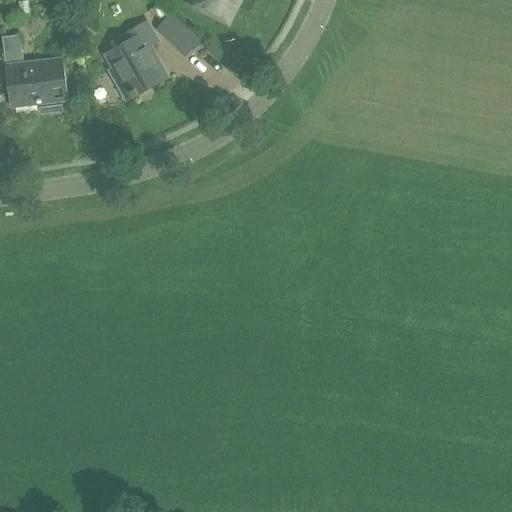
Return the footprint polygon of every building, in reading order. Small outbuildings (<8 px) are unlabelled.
[(100,0),(90,0),(89,9),(98,11),(100,0)] [(185,0),(227,20),(237,0),(238,1),(238,0),(185,0)] [(259,34),(269,18),(254,8),(243,24),(259,34)] [(58,23),(64,22),(64,11),(55,12),(55,20),(58,23)] [(157,31),(165,39),(181,23),(172,15),(157,31)] [(131,97),(133,101),(170,80),(158,60),(153,63),(146,51),(161,42),(148,20),(123,33),(127,42),(105,55),(113,68),(115,67),(131,97)] [(174,48),(185,58),(200,41),(190,31),(174,48)] [(38,105),(39,115),(63,112),(63,102),(69,101),(63,56),(23,62),(20,35),(2,37),(5,64),(11,109),(38,105)]
